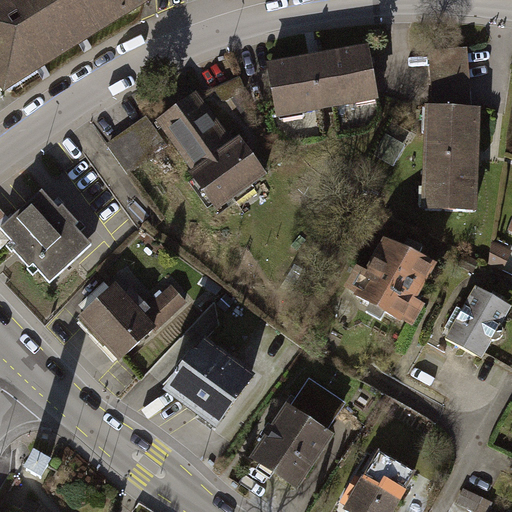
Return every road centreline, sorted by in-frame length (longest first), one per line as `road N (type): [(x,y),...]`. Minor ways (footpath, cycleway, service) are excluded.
road 1 (residential): [(511,9),(376,6),(212,35)]
road 2 (residential): [(212,35),(102,87),(0,158)]
road 3 (secondary): [(212,511),(39,370)]
